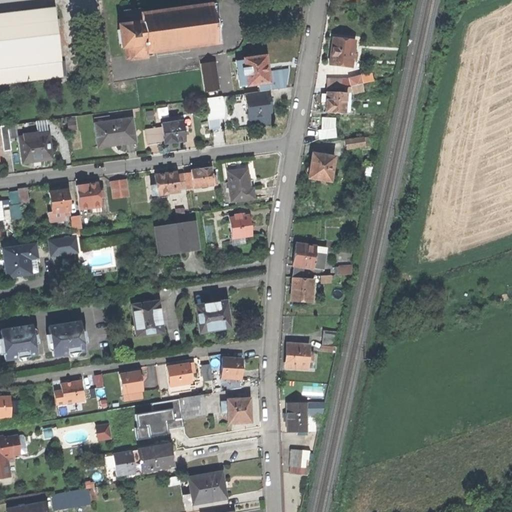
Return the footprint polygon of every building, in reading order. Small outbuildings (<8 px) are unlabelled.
[(328,12),(343,12),(344,3),(329,2),(328,12)] [(129,47),(131,59),(148,57),(147,52),(172,49),(172,51),(182,49),(182,48),(190,47),(190,48),(200,46),(219,43),(214,4),(195,7),(194,5),(184,6),(184,8),(176,9),(176,7),(167,9),(167,11),(158,12),(158,10),(150,11),(150,13),(143,14),(142,10),(125,12),(127,25),(119,26),(120,30),(118,31),(120,43),(122,43),(122,47),(129,47)] [(0,83),(63,76),(55,7),(13,12),(13,10),(6,11),(6,13),(0,14),(0,83)] [(332,52),(330,65),(352,67),(352,62),(353,57),(354,42),(333,40),(332,52)] [(240,87),(269,83),(267,70),(265,57),(236,61),(236,62),(239,81),(240,87)] [(361,76),(350,79),(351,86),(362,84),(361,76)] [(327,80),(327,88),(342,87),(342,79),(327,80)] [(350,79),(342,79),(342,87),(351,86),(350,79)] [(363,91),(362,84),(351,86),(353,93),(363,91)] [(206,88),(208,97),(220,96),(219,86),(206,88)] [(270,100),(269,91),(244,94),(245,101),(249,104),(250,111),(246,114),(247,120),(256,126),(271,124),(269,113),(269,112),(266,109),(268,107),(271,106),(270,100)] [(327,105),(326,112),(345,113),(346,94),(327,93),(327,101),(327,105)] [(223,97),(206,99),(210,128),(220,127),(219,116),(222,115),(221,109),(223,109),(222,102),(224,102),(223,97)] [(118,145),(135,143),(132,119),(111,122),(95,124),(98,146),(110,144),(117,143),(118,145)] [(174,141),(185,140),(183,121),(162,124),(163,127),(165,141),(165,143),(174,141)] [(4,152),(12,151),(8,126),(1,127),(4,152)] [(150,143),(165,141),(163,127),(148,129),(150,143)] [(318,129),(319,139),(336,137),(335,128),(318,129)] [(38,161),(52,159),(48,134),(38,136),(23,138),(20,138),(24,163),(38,161)] [(345,141),(347,150),(365,147),(363,139),(345,141)] [(334,157),(312,154),(311,161),(310,167),(307,169),(306,173),(309,175),(309,179),(331,182),(334,157)] [(192,171),(194,188),(217,185),(215,176),(212,177),(211,168),(201,169),(192,170),(192,171)] [(228,173),(232,202),(255,199),(253,188),(249,189),(248,181),(247,170),(228,173)] [(194,189),(194,188),(192,171),(185,172),(185,174),(187,190),(194,189)] [(165,174),(155,175),(156,184),(153,185),(154,195),(158,194),(158,196),(179,193),(179,191),(177,175),(176,172),(165,174)] [(185,174),(177,175),(179,191),(187,190),(185,174)] [(112,183),(114,200),(130,198),(127,181),(112,183)] [(77,187),(80,209),(95,207),(101,207),(100,197),(103,197),(102,191),(99,191),(98,184),(89,185),(77,187)] [(19,191),(21,204),(30,203),(28,188),(18,189),(19,191)] [(50,193),(52,213),(63,211),(64,217),(71,216),(67,190),(57,192),(50,193)] [(12,205),(21,204),(19,191),(10,192),(12,205)] [(72,217),(74,231),(82,230),(80,216),(72,217)] [(249,217),(229,220),(232,239),(245,237),(252,236),(250,226),(249,217)] [(194,224),(157,230),(160,251),(179,248),(179,252),(198,249),(196,237),(194,224)] [(246,245),(245,237),(232,239),(233,247),(246,245)] [(75,238),(66,240),(68,255),(77,254),(75,238)] [(49,242),(51,257),(68,255),(66,240),(49,242)] [(303,268),(312,270),(314,254),(315,248),(295,245),(294,256),(292,267),(294,267),(303,268)] [(5,264),(7,277),(31,274),(29,258),(36,257),(35,246),(3,250),(5,264)] [(325,255),(314,254),(312,270),(316,270),(322,271),(325,255)] [(38,273),(36,257),(29,258),(31,274),(38,273)] [(161,266),(147,268),(149,282),(163,280),(161,266)] [(292,278),(302,277),(303,268),(294,267),(292,278)] [(316,277),(316,270),(312,270),(303,268),(302,277),(316,277)] [(292,291),(291,301),(311,303),(312,282),(292,281),(292,291)] [(133,307),(137,336),(163,332),(160,314),(159,303),(133,307)] [(197,307),(201,333),(230,328),(228,316),(226,303),(197,307)] [(48,328),(53,357),(62,355),(61,353),(68,352),(69,354),(85,351),(80,323),(48,328)] [(32,327),(1,332),(2,340),(0,340),(0,349),(3,349),(5,361),(14,360),(13,357),(21,356),(22,358),(36,356),(32,327)] [(287,357),(286,368),(307,369),(307,362),(312,362),(312,355),(308,355),(308,347),(287,346),(287,357)] [(223,359),(222,379),(243,380),(243,370),(244,360),(223,359)] [(193,361),(163,364),(165,386),(195,384),(193,361)] [(119,375),(123,395),(143,392),(142,383),(140,372),(119,375)] [(54,392),(57,406),(84,402),(82,391),(80,382),(61,385),(62,391),(54,392)] [(203,396),(191,398),(192,408),(205,406),(203,396)] [(0,418),(9,418),(9,415),(10,401),(10,398),(0,397),(0,418)] [(184,426),(179,398),(153,402),(154,411),(135,415),(139,439),(150,437),(150,435),(168,433),(167,428),(184,426)] [(180,399),(182,409),(192,408),(191,398),(180,399)] [(228,423),(251,423),(251,412),(251,400),(228,400),(228,402),(228,413),(228,423)] [(288,421),(288,433),(307,433),(307,425),(307,416),(307,404),(288,404),(288,413),(288,421)] [(325,404),(307,404),(307,416),(315,416),(322,416),(325,404)] [(182,409),(184,419),(206,416),(205,406),(192,408),(182,409)] [(315,425),(315,416),(307,416),(307,425),(315,425)] [(97,427),(99,441),(112,439),(110,425),(97,427)] [(24,436),(16,437),(19,456),(27,454),(24,436)] [(0,458),(1,458),(2,464),(7,463),(14,462),(13,457),(19,456),(16,437),(2,439),(2,437),(0,437),(0,458)] [(139,451),(142,472),(169,468),(168,456),(171,456),(170,446),(139,451)] [(302,451),(291,451),(291,466),(301,467),(302,451)] [(0,480),(10,479),(7,463),(2,464),(1,458),(0,458),(0,480)] [(192,494),(193,503),(226,498),(223,484),(221,472),(189,478),(192,494)] [(52,495),(55,511),(92,505),(89,489),(52,495)] [(183,505),(193,503),(192,494),(182,496),(183,505)]
